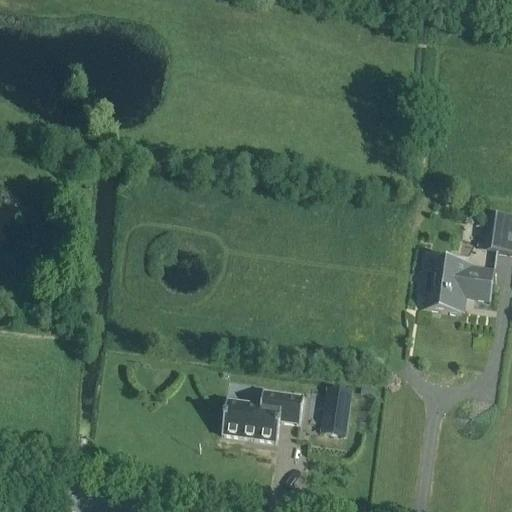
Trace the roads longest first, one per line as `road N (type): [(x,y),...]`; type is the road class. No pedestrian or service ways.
road 1 (track): [(316,0),(511,29)]
road 2 (tertiary): [(130,511),(0,490)]
